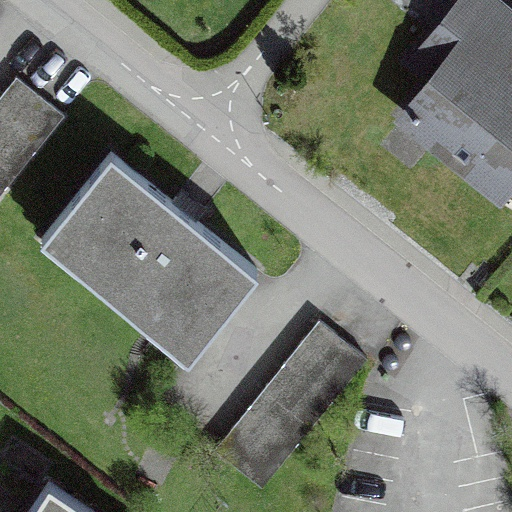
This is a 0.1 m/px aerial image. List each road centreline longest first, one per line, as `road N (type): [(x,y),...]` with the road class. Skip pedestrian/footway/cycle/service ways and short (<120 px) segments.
road 1 (residential): [(202,119),(410,303),(511,381)]
road 2 (residential): [(39,0),(202,119)]
road 3 (residential): [(202,119),(298,0)]
